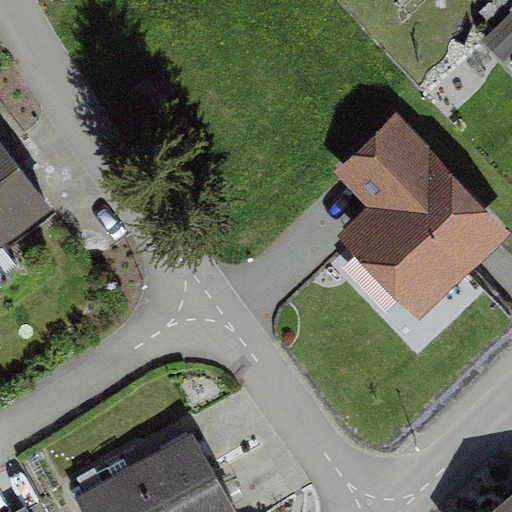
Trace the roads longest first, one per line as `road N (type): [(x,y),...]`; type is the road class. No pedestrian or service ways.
road 1 (residential): [(8,0),(55,79),(373,511)]
road 2 (residential): [(392,511),(511,395)]
